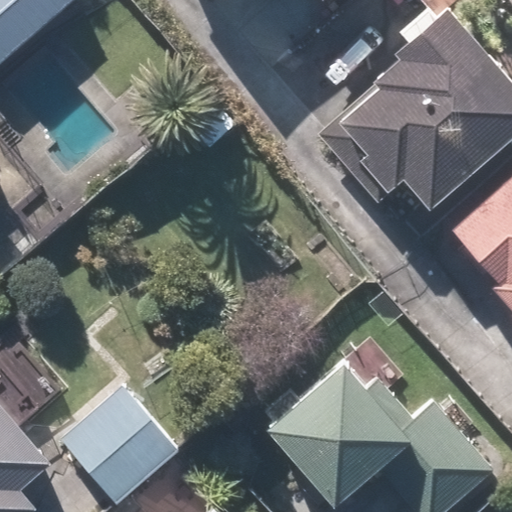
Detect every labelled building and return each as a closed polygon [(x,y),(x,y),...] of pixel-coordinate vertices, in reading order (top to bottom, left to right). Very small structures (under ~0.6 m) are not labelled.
[(0,0),(0,67),(1,69),(78,0),(0,0)] [(379,149),(407,181),(423,166),(450,196),(511,141),(511,48),(469,0),(457,0),(416,37),(423,45),(395,71),(400,77),(363,109),(390,139),(379,149)] [(511,178),(464,222),(511,275),(511,178)] [(386,471),(425,511),(451,511),(509,457),(445,391),(426,410),(364,346),(288,419),(361,495),(386,471)] [(192,441),(130,376),(67,436),(129,501),(192,441)] [(0,511),(43,511),(57,500),(38,480),(67,453),(0,380),(0,511)] [(256,511),(236,491),(224,502),(189,464),(136,511),(256,511)]
